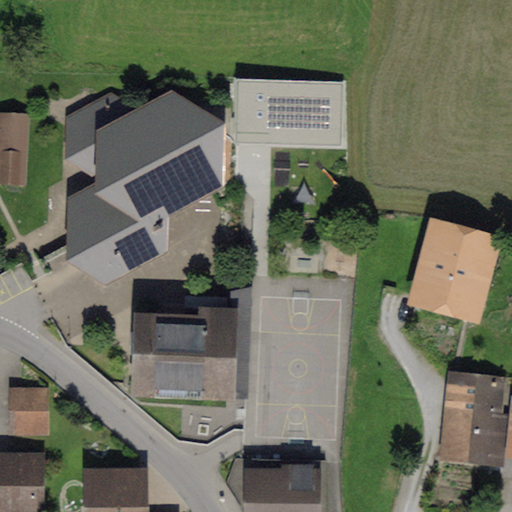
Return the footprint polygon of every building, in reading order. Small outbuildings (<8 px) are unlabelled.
[(256,93),(255,145),(326,148),(328,95),(256,93)] [(219,136),(216,136),(216,130),(181,108),(175,112),(170,102),(137,120),(108,102),(75,119),(75,156),(105,174),(104,188),(78,203),(77,240),(76,257),(78,258),(92,250),(99,263),(105,260),(112,273),(157,248),(158,230),(162,228),(163,211),(215,183),(215,145),(218,145),(219,136)] [(26,119),(1,118),(0,130),(0,184),(22,185),(26,119)] [(486,243),(441,230),(422,298),(468,310),(486,243)] [(78,258),(76,257),(77,240),(52,254),(58,265),(71,273),(80,258),(78,258)] [(139,319),(136,393),(230,396),(233,315),(249,316),(250,289),(232,293),(231,314),(203,313),(203,321),(139,319)] [(457,377),(449,451),(502,456),(506,420),(493,418),(496,382),(457,377)] [(13,392),(13,432),(45,432),(45,392),(13,392)] [(35,511),(36,462),(1,461),(0,511),(35,511)] [(254,491),(254,511),(317,511),(318,503),(312,503),(312,467),(257,468),(257,474),(247,474),(247,491),(254,491)] [(140,511),(140,479),(95,480),(95,511),(140,511)]
